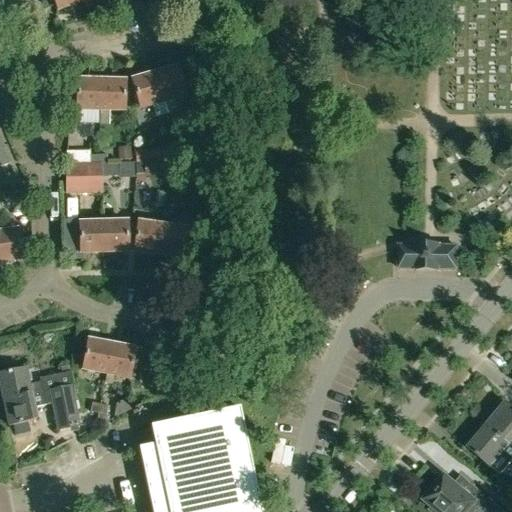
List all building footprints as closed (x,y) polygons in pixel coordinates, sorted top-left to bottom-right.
[(53,0),(58,11),(80,2),(79,0),(53,0)] [(186,97),(178,68),(155,74),(163,103),(186,97)] [(155,74),(132,81),(140,110),(163,103),(155,74)] [(78,111),(99,112),(101,112),(102,82),(78,81),(78,111)] [(125,82),(102,82),(101,112),(99,112),(99,126),(109,126),(110,112),(124,112),(125,82)] [(11,164),(2,143),(0,143),(0,162),(2,168),(11,164)] [(131,160),(130,148),(118,148),(118,161),(121,161),(121,163),(129,163),(129,160),(131,160)] [(180,162),(178,153),(167,153),(167,149),(150,150),(150,152),(145,152),(145,151),(134,152),(135,165),(172,163),(180,162)] [(180,162),(186,162),(198,162),(198,149),(184,149),(184,153),(178,153),(180,162)] [(66,152),(65,152),(66,166),(103,164),(103,155),(91,156),(91,151),(66,152)] [(106,155),(103,155),(103,164),(104,178),(120,178),(119,164),(106,165),(106,155)] [(170,175),(172,175),(172,183),(186,183),(186,162),(180,162),(172,163),(170,175)] [(162,176),(162,175),(170,175),(172,163),(135,165),(136,178),(162,176)] [(103,164),(66,166),(66,183),(66,195),(67,195),(69,195),(102,194),(102,178),(104,178),(103,164)] [(128,223),(105,224),(105,253),(129,253),(128,223)] [(135,253),(158,256),(162,226),(139,223),(135,253)] [(81,224),(82,254),(105,253),(105,224),(81,224)] [(186,229),(162,226),(158,256),(182,259),(186,229)] [(18,231),(0,234),(0,263),(23,260),(18,231)] [(399,270),(418,270),(418,272),(429,272),(441,272),(441,270),(458,270),(458,247),(441,247),(441,245),(430,245),(417,245),(417,247),(399,247),(399,270)] [(84,371),(107,375),(112,345),(89,341),(84,371)] [(136,349),(112,345),(107,375),(130,379),(136,349)] [(0,375),(0,382),(4,401),(74,386),(74,385),(72,377),(71,377),(70,372),(70,373),(68,366),(61,368),(62,374),(39,379),(40,384),(28,386),(25,370),(0,375)] [(34,409),(54,405),(59,431),(79,427),(73,401),(76,400),(74,386),(4,401),(9,427),(37,421),(34,409)] [(89,427),(98,429),(102,405),(93,403),(89,427)] [(99,429),(107,425),(111,407),(102,405),(98,429),(99,429)] [(511,407),(508,405),(489,427),(511,446),(511,407)] [(261,511),(239,409),(151,428),(155,446),(139,449),(152,511),(261,511)] [(511,446),(489,427),(470,449),(501,476),(511,462),(511,446)] [(446,478),(425,502),(433,508),(430,511),(476,511),(477,511),(502,511),(492,503),(487,499),(465,481),(459,489),(446,478)]
